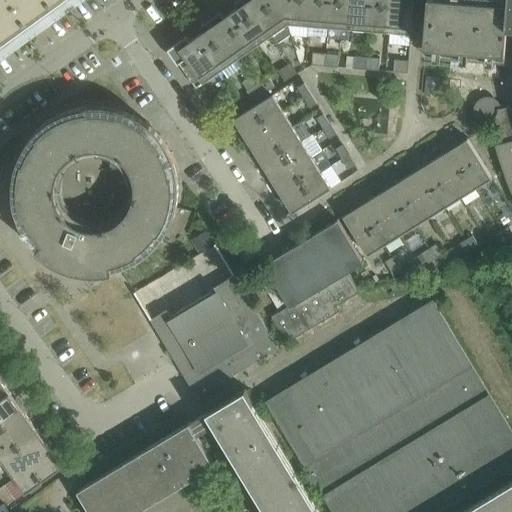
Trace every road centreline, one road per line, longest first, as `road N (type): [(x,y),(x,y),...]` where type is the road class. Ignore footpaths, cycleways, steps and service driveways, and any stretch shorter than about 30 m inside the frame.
road 1 (residential): [(273,249),(117,19)]
road 2 (residential): [(162,382),(95,425),(0,298)]
road 3 (residential): [(0,101),(117,19)]
